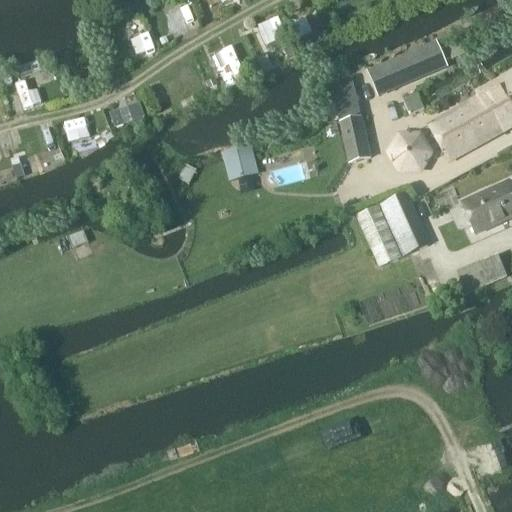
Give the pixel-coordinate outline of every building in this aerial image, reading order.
[(438,43),(368,73),(379,100),(449,71),(438,43)] [(481,98),(429,127),(449,164),(511,129),(511,75),(479,94),(481,98)] [(352,79),(330,84),(339,124),(361,119),(352,79)] [(361,119),(339,124),(349,166),(372,160),(362,119),(361,119)] [(251,147),(223,154),(230,183),(258,176),(251,147)] [(0,158),(0,172),(14,168),(10,156),(0,158)] [(511,189),(510,184),(462,205),(476,236),(511,220),(511,189)] [(406,196),(379,208),(403,261),(430,249),(406,196)] [(379,271),(403,261),(379,208),(355,217),(379,271)] [(496,258),(455,275),(465,298),(506,281),(506,280),(496,258)]
